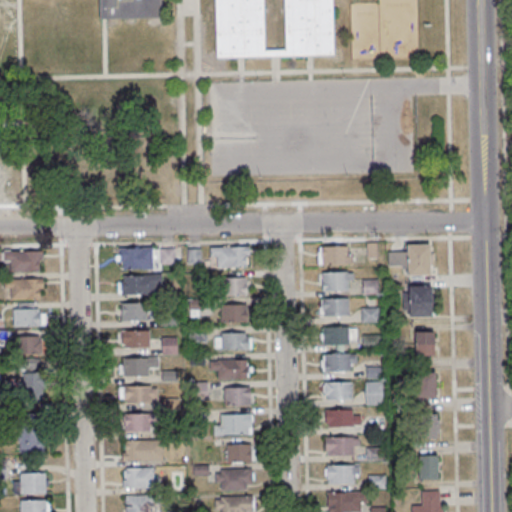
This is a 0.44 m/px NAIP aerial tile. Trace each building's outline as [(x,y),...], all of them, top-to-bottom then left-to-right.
[(100,0),(101,20),(103,20),(161,18),(160,0),(216,0),(218,58),(240,58),(274,57),(309,56),(332,56),(331,0),(100,0)] [(377,244),(367,243),(366,257),(376,258),(377,244)] [(430,274),(430,243),(405,244),(405,251),(388,252),(388,266),(403,266),(403,275),(430,274)] [(248,246),(211,246),(211,267),(248,267),(248,246)] [(351,265),(351,246),(318,246),(318,265),(351,265)] [(153,269),(153,248),(118,248),(118,269),(153,269)] [(175,263),(175,248),(159,248),(160,263),(175,263)] [(188,262),(199,262),(199,250),(188,250),(188,262)] [(42,251),(3,251),(3,271),(42,271),(42,251)] [(321,292),(351,292),(351,273),(321,273),(321,292)] [(154,285),(161,285),(161,275),(121,275),(121,294),(154,294),(154,285)] [(246,277),(223,277),(223,295),(246,295),(246,277)] [(43,278),(5,278),(5,298),(43,298),(43,278)] [(362,293),(377,293),(377,280),(362,280),(362,293)] [(403,316),(432,316),(432,285),(403,285),(403,316)] [(349,299),(321,299),(321,317),(349,317),(349,299)] [(35,302),(13,303),(14,326),(45,325),(44,309),(35,309),(35,302)] [(147,302),(120,302),(120,320),(147,320),(147,302)] [(221,322),(246,322),(246,303),(221,303),(221,322)] [(362,322),(378,322),(378,308),(362,308),(362,322)] [(206,342),(206,326),(189,326),(189,342),(206,342)] [(326,328),(326,345),(350,345),(350,328),(326,328)] [(149,329),(121,329),(121,347),(149,347),(149,329)] [(434,356),(434,331),(415,331),(415,356),(434,356)] [(216,349),(250,349),(250,332),(216,332),(216,349)] [(16,335),(16,354),(43,354),(43,335),(16,335)] [(177,353),(177,338),(162,338),(162,353),(177,353)] [(327,354),(327,373),(354,373),(354,354),(327,354)] [(124,374),(157,374),(157,357),(124,357),(124,374)] [(247,359),(211,359),(211,378),(247,378),(247,359)] [(18,383),(33,396),(47,380),(32,367),(18,383)] [(436,397),(436,371),(414,371),(414,397),(436,397)] [(365,405),(383,405),(383,382),(365,382),(365,405)] [(323,401),(351,401),(351,383),(323,383),(323,401)] [(157,403),(157,385),(120,385),(120,403),(157,403)] [(250,405),(250,387),(225,387),(225,405),(250,405)] [(325,427),(361,427),(361,412),(325,412),(325,427)] [(123,431),(155,431),(155,414),(123,414),(123,431)] [(252,414),(222,414),(222,424),(214,424),(214,433),(252,433),(252,414)] [(417,438),(437,438),(437,414),(417,414),(417,438)] [(43,431),(19,431),(19,452),(43,452),(43,431)] [(356,437),(326,437),(326,456),(356,456),(356,437)] [(162,460),(162,440),(123,440),(123,460),(162,460)] [(252,461),(252,443),(225,443),(225,461),(252,461)] [(368,458),(382,458),(382,448),(368,448),(368,458)] [(438,455),(419,455),(419,480),(438,480),(438,455)] [(358,484),(358,466),(326,466),(326,484),(358,484)] [(154,476),(154,468),(123,468),(123,488),(159,488),(159,476),(154,476)] [(252,469),(218,469),(218,490),(252,490),(252,469)] [(46,473),(21,473),(21,495),(46,495),(46,473)] [(421,491),(421,505),(411,505),(411,511),(441,511),(441,491),(421,491)] [(360,511),(361,504),(367,504),(367,493),(328,493),(327,511),(360,511)] [(125,511),(159,511),(159,496),(126,496),(125,511)] [(252,511),(252,496),(216,496),(215,511),(252,511)] [(47,511),(48,500),(21,500),(20,511),(47,511)]
